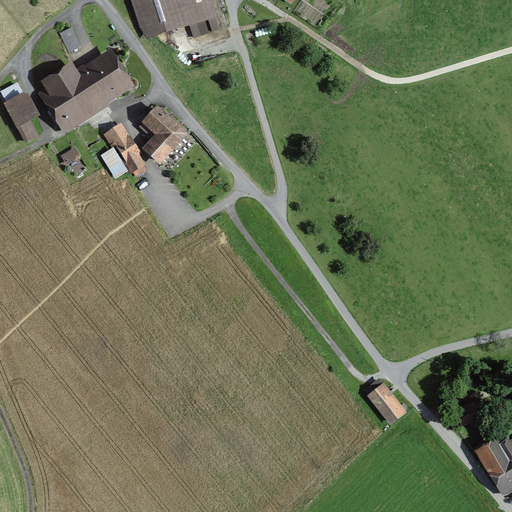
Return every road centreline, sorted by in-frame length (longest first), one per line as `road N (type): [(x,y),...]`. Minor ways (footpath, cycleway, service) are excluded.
road 1 (unclassified): [(101,0),(396,375)]
road 2 (track): [(255,0),(395,80),(511,52)]
road 3 (unclassified): [(396,375),(511,510)]
road 4 (unclassified): [(396,375),(442,348),(511,332)]
